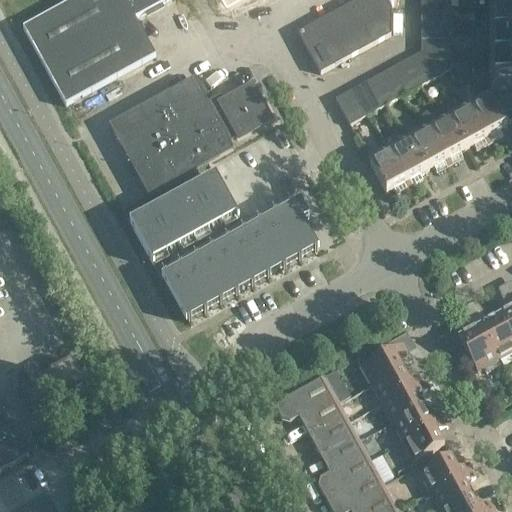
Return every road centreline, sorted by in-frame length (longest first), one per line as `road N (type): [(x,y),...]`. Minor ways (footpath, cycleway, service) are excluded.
road 1 (unclassified): [(392,267),(270,33),(316,0)]
road 2 (residential): [(511,488),(392,267)]
road 3 (unclassified): [(237,377),(127,436),(78,494),(49,511)]
road 4 (unclassified): [(392,267),(255,349),(237,377)]
road 5 (residential): [(237,377),(309,511)]
road 6 (residential): [(400,262),(511,199)]
